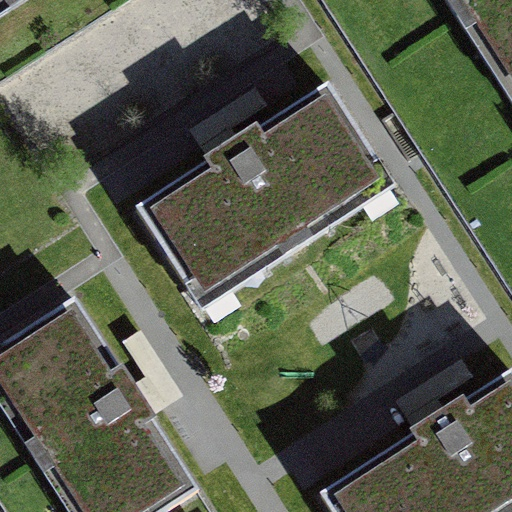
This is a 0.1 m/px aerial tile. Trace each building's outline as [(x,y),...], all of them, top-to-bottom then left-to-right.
[(0,0),(0,17),(26,0),(0,0)] [(511,0),(463,0),(511,76),(511,0)] [(229,152),(138,213),(202,309),(394,181),(330,85),(248,139),(229,152)] [(74,299),(0,347),(0,400),(73,511),(159,511),(197,487),(139,399),(74,299)] [(434,421),(321,495),(332,511),(511,511),(511,370),(452,410),(434,421)]
